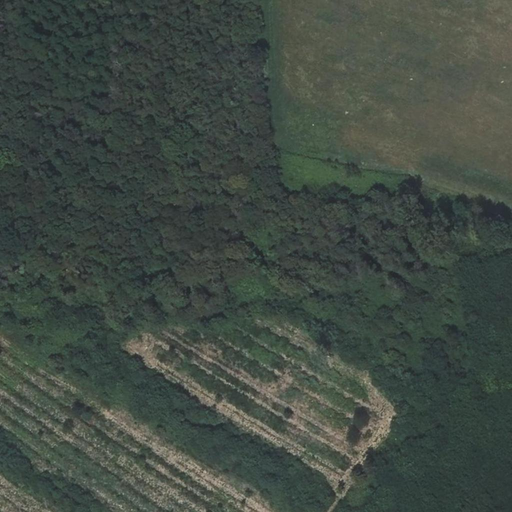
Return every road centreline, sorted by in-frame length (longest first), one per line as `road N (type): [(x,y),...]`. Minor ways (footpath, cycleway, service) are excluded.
road 1 (track): [(511,463),(430,406),(400,366),(376,363),(337,377)]
road 2 (track): [(283,511),(337,377)]
